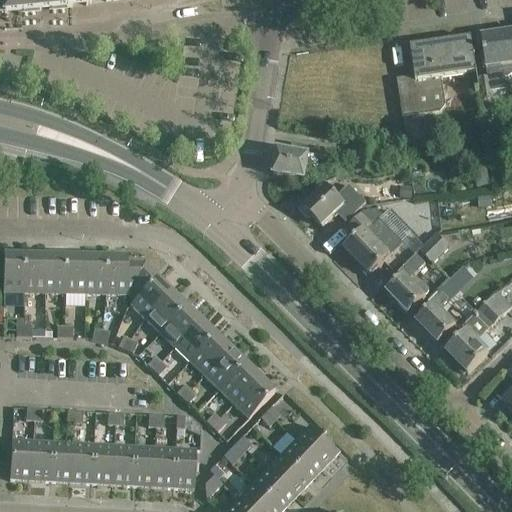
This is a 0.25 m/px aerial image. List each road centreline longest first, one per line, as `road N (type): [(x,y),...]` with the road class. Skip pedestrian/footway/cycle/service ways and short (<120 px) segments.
road 1 (secondary): [(212,220),(504,511)]
road 2 (residential): [(511,466),(240,194)]
road 3 (residential): [(270,30),(226,23),(34,46)]
road 4 (secondary): [(0,118),(143,174),(212,220)]
road 5 (residential): [(240,194),(270,30)]
road 6 (residential): [(0,230),(130,237)]
